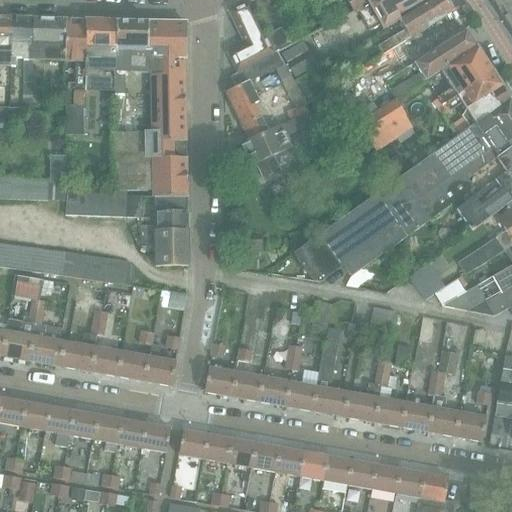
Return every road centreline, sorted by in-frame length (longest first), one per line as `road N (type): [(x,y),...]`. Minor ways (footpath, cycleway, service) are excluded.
road 1 (residential): [(185,417),(207,288),(202,5)]
road 2 (residential): [(511,474),(185,417)]
road 3 (residential): [(185,417),(0,383)]
road 4 (residential): [(72,6),(202,5)]
